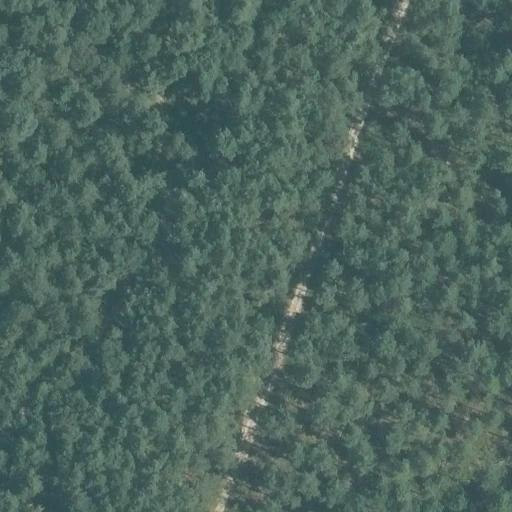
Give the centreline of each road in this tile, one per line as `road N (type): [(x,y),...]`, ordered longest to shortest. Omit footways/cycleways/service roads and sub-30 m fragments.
road 1 (track): [(404,0),(218,511)]
road 2 (track): [(195,0),(161,73),(167,196),(156,260),(97,341),(28,404),(0,444)]
